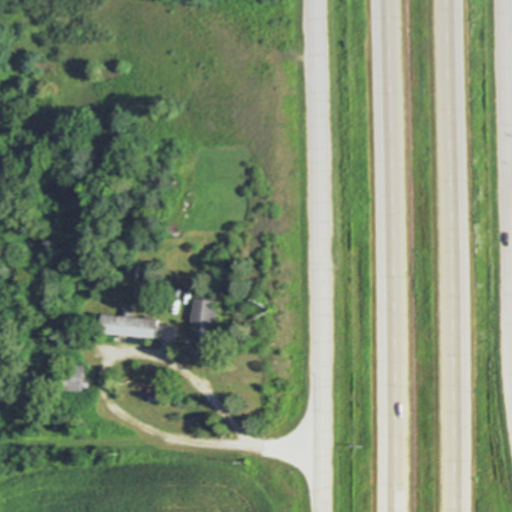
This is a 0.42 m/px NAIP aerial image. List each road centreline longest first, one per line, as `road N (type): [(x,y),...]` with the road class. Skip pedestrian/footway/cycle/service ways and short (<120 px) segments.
road 1 (residential): [(320,511),(313,0)]
road 2 (motorway): [(453,511),(446,0)]
road 3 (motorway): [(389,0),(392,511)]
road 4 (residential): [(511,368),(505,0)]
